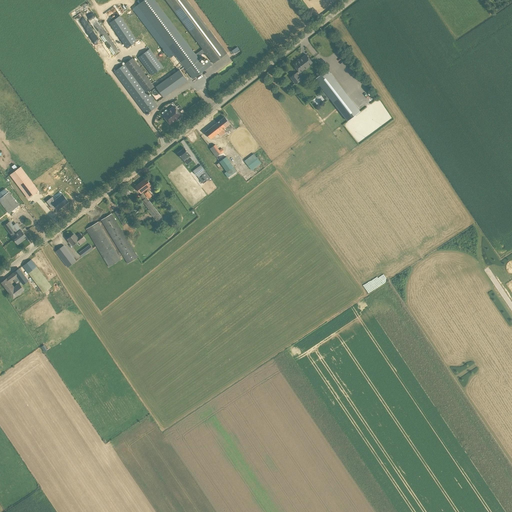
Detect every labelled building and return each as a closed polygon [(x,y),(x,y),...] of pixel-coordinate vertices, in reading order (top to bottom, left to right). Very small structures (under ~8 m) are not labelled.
[(154,0),(143,0),(138,5),(193,79),(212,65),(209,60),(203,65),(198,57),(195,54),(154,0)] [(227,53),(187,0),(166,0),(203,49),(195,54),(198,57),(205,52),(214,63),(227,53)] [(131,48),(130,46),(137,42),(119,16),(109,23),(126,49),(127,48),(128,50),(131,48)] [(149,49),(138,57),(152,75),(163,67),(149,49)] [(300,73),(301,73),(313,63),(307,54),(294,64),(299,71),(297,72),(290,77),(295,84),(302,79),(298,74),(300,73)] [(133,58),(125,64),(146,92),(154,86),(133,58)] [(146,92),(125,64),(114,72),(146,115),(157,106),(146,92)] [(328,69),(316,79),(348,121),(361,111),(343,88),(328,69)] [(180,70),(156,87),(164,97),(187,80),(180,70)] [(174,107),(163,115),(170,124),(181,115),(174,107)] [(226,132),(223,129),(225,127),(226,129),(227,128),(229,130),(233,127),(225,117),(218,122),(205,132),(211,139),(218,133),(220,136),(225,132),(226,132)] [(210,148),(216,156),(221,153),(215,144),(210,148)] [(179,152),(178,153),(184,161),(190,156),(188,154),(189,153),(185,148),(181,151),(180,151),(179,152)] [(253,154),(244,161),(252,171),(261,164),(253,154)] [(226,157),(220,162),(230,176),(237,171),(226,157)] [(198,167),(199,168),(195,172),(197,175),(204,169),(200,165),(198,167)] [(29,198),(39,191),(21,166),(11,174),(29,198)] [(210,178),(206,172),(199,178),(203,184),(210,178)] [(141,193),(148,187),(150,189),(153,187),(146,178),(135,186),(141,193)] [(0,197),(0,208),(6,216),(9,213),(10,215),(14,212),(13,211),(19,206),(9,192),(1,198),(0,197)] [(56,206),(59,209),(68,202),(63,194),(55,201),(53,198),(47,202),(53,209),(56,206)] [(139,197),(145,204),(148,201),(142,194),(140,196),(139,197)] [(157,221),(162,217),(149,200),(148,201),(145,204),(149,209),(148,210),(157,221)] [(118,210),(115,212),(124,226),(127,224),(118,210)] [(101,220),(128,264),(138,257),(112,214),(101,220)] [(86,229),(109,267),(121,260),(98,222),(86,229)] [(26,236),(24,233),(21,230),(19,228),(14,232),(8,223),(4,226),(13,236),(12,237),(18,244),(25,239),(23,237),(26,236)] [(73,245),(79,241),(81,244),(86,240),(83,236),(83,237),(80,234),(76,237),(74,234),(68,238),(73,245)] [(68,268),(69,267),(75,262),(76,261),(64,245),(56,251),(68,268)] [(91,245),(80,253),(82,257),(93,248),(91,245)] [(23,266),(44,293),(52,287),(31,260),(23,266)] [(30,322),(37,316),(33,311),(32,312),(18,295),(24,290),(32,301),(40,295),(19,269),(2,282),(13,298),(30,322)] [(57,283),(52,285),(59,297),(64,294),(57,283)]
